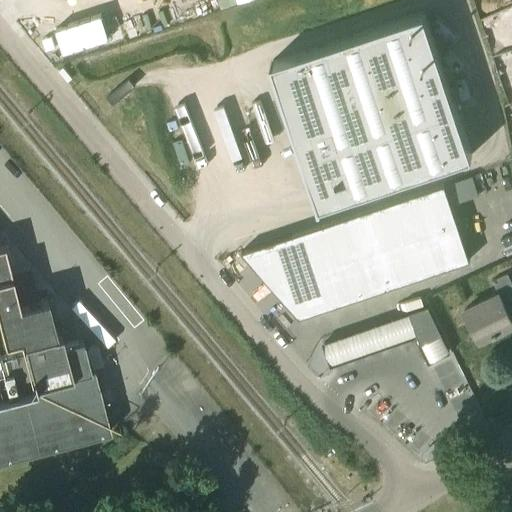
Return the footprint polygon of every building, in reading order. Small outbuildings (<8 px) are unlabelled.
[(472,155),(424,12),(295,54),(321,134),(326,148),(340,143),(356,193),(472,155)] [(326,148),(295,54),(273,62),(321,205),(356,193),(340,143),(326,148)] [(444,184),(242,251),(299,316),(470,259),(444,184)] [(0,459),(107,432),(91,367),(88,368),(83,349),(81,339),(78,337),(61,341),(59,331),(54,333),(45,297),(17,304),(2,244),(0,244),(0,459)] [(511,295),(510,292),(470,312),(488,348),(511,335),(511,295)] [(442,333),(430,305),(409,312),(416,335),(420,345),(442,333)] [(61,318),(62,319),(63,320),(64,320),(66,320),(68,320),(69,320),(70,319),(72,317),(73,315),(73,314),(73,312),(72,310),(71,309),(70,307),(69,307),(67,307),(64,307),(63,307),(62,308),(60,310),(60,311),(59,312),(59,315),(60,316),(61,318)] [(416,335),(409,312),(321,342),(330,366),(416,335)] [(66,333),(66,335),(68,337),(70,338),(72,338),(74,338),(75,338),(77,337),(79,335),(80,333),(80,330),(80,328),(79,327),(78,326),(76,324),(75,324),(73,323),(72,323),(70,324),(69,324),(67,325),(66,327),(65,329),(65,330),(65,332),(66,333)] [(450,351),(442,333),(420,345),(428,363),(450,351)] [(97,345),(83,349),(88,368),(91,367),(102,364),(97,345)] [(156,450),(150,461),(164,468),(169,458),(156,450)]
